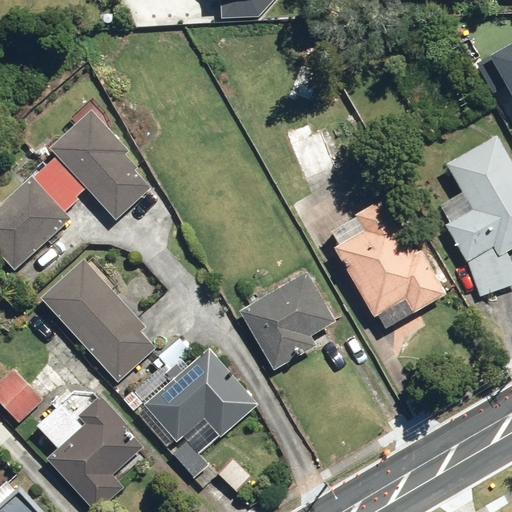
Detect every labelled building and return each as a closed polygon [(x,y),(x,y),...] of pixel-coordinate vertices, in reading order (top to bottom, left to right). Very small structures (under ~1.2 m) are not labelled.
[(314,99),(320,69),(301,65),(295,96),(314,99)] [(98,112),(54,153),(57,157),(0,210),(0,249),(20,271),(74,220),(65,211),(87,190),(117,222),(157,185),(129,156),(135,151),(98,112)] [(318,137),(312,139),(306,124),(287,131),(306,181),(325,174),(331,171),(318,137)] [(511,158),(499,134),(464,154),(469,163),(451,173),(463,193),(441,205),(451,223),(449,225),(470,262),(482,299),(511,283),(511,260),(509,253),(511,251),(511,158)] [(350,275),(375,317),(380,314),(389,329),(448,294),(423,252),(416,256),(385,203),(333,234),(340,246),(337,248),(352,274),(350,275)] [(85,260),(43,299),(119,382),(161,344),(85,260)] [(279,373),(319,346),(314,337),(338,321),(306,273),(241,315),(279,373)] [(145,406),(180,446),(174,452),(195,476),(210,463),(203,455),(260,404),(210,348),(145,406)] [(16,369),(0,383),(0,401),(21,425),(47,401),(16,369)] [(60,448),(48,459),(83,498),(95,511),(98,511),(126,487),(114,474),(145,446),(144,444),(100,396),(88,407),(76,394),(41,426),(60,448)] [(234,460),(219,475),(237,493),(252,478),(234,460)] [(0,511),(46,511),(23,487),(18,491),(9,481),(0,489),(0,511)]
